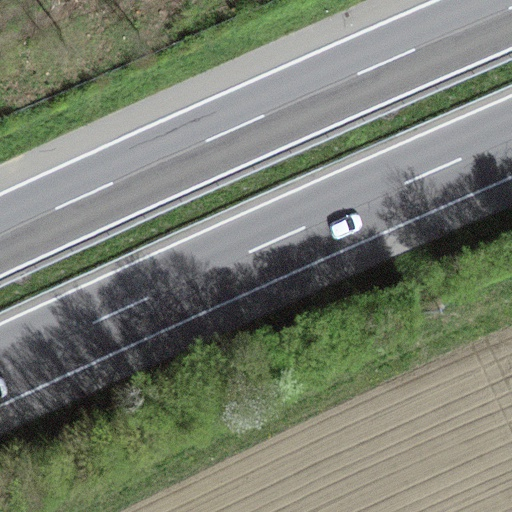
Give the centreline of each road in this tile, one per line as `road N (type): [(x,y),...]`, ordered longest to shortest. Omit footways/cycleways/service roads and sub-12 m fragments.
road 1 (motorway): [(0,367),(511,136)]
road 2 (motorway): [(511,7),(0,236)]
